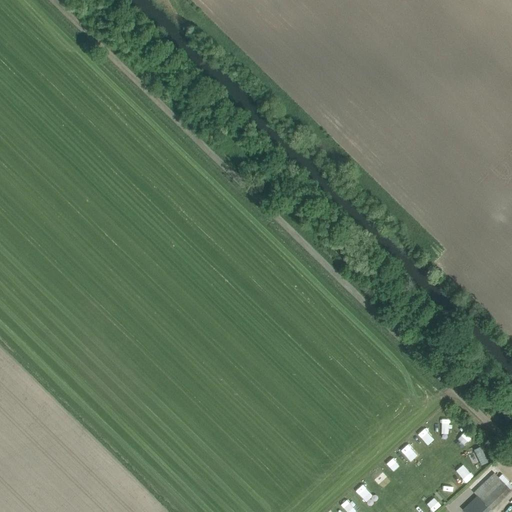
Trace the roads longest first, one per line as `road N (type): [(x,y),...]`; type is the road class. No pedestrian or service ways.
road 1 (track): [(51,0),(511,447)]
road 2 (track): [(0,351),(165,511)]
